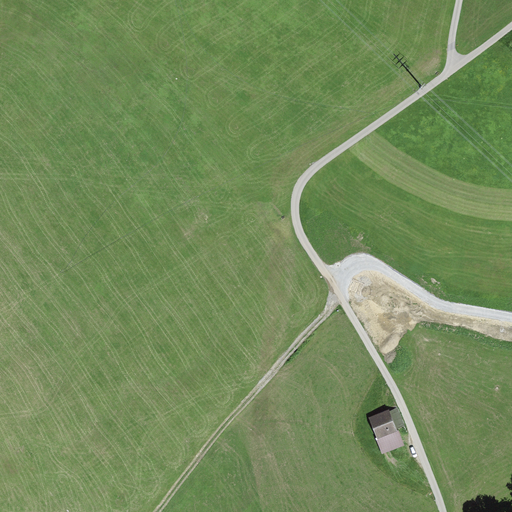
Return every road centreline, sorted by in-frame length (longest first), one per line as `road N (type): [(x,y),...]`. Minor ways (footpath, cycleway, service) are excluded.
road 1 (unclassified): [(442,511),(388,379),(299,231),(295,200),(320,163),(449,73)]
road 2 (track): [(156,511),(338,295)]
road 3 (track): [(511,305),(375,271),(330,283)]
